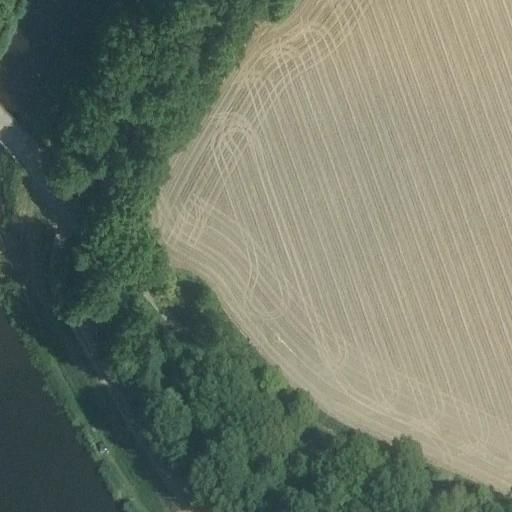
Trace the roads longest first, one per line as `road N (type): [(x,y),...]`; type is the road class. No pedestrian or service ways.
road 1 (unclassified): [(435,511),(256,411),(124,276),(0,123)]
road 2 (track): [(60,201),(58,282),(86,352),(179,511)]
